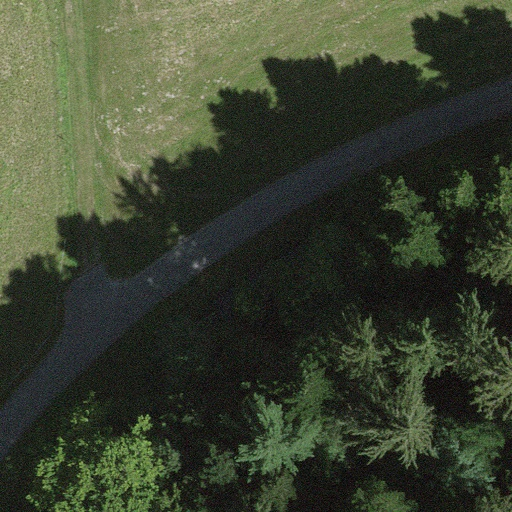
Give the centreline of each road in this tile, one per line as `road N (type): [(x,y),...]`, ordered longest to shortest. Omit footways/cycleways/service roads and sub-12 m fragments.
road 1 (unclassified): [(511,109),(313,199),(55,385),(0,454)]
road 2 (track): [(76,0),(105,347)]
